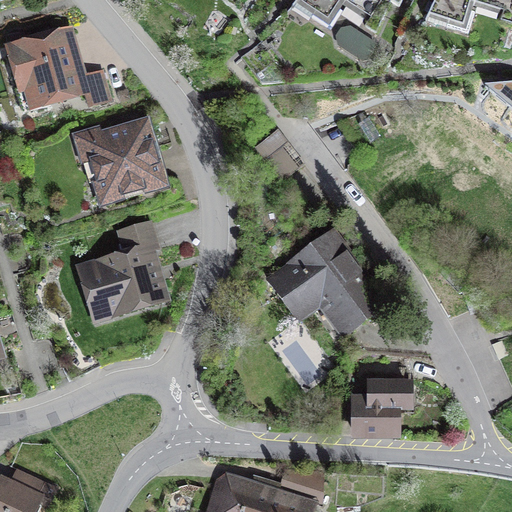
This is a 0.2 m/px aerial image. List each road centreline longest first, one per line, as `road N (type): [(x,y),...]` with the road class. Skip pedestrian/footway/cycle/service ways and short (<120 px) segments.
road 1 (residential): [(173,370),(210,272),(216,228),(208,160),(176,103),(88,0)]
road 2 (residential): [(185,439),(511,467)]
road 3 (residential): [(0,424),(66,410),(173,370)]
